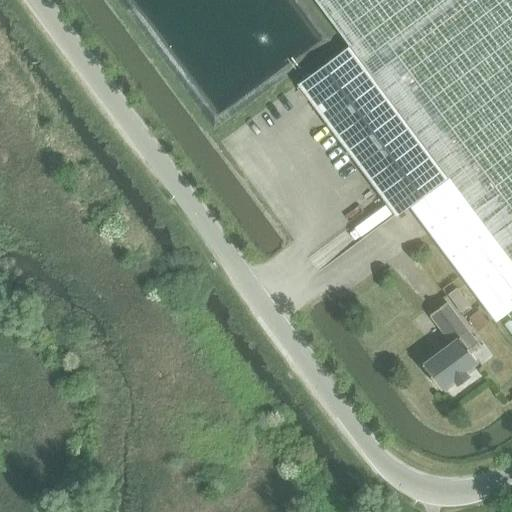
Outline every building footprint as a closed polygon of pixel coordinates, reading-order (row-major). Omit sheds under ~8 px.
[(511,0),(315,0),(350,46),(511,263),(511,0)] [(496,322),(511,309),(511,263),(350,46),(298,85),(397,216),(410,206),(496,322)] [(457,288),(448,295),(464,315),(472,308),(457,288)] [(452,343),(423,365),(441,390),(478,362),(469,350),(477,344),(447,303),(430,315),(452,343)] [(479,311),(469,318),(476,328),(486,321),(479,311)]
